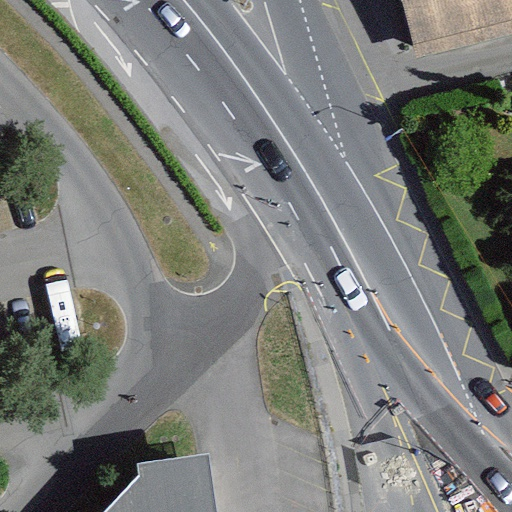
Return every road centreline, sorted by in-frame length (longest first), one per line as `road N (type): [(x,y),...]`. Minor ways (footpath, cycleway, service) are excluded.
road 1 (primary): [(511,428),(329,106),(278,0)]
road 2 (primary): [(74,0),(248,301)]
road 3 (primary): [(248,301),(356,511)]
road 4 (unclassified): [(119,406),(248,301)]
